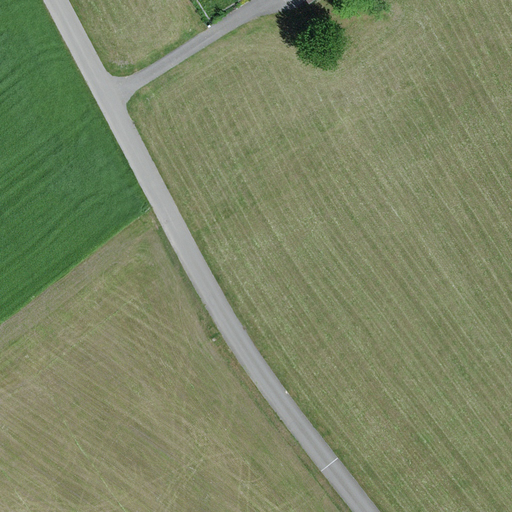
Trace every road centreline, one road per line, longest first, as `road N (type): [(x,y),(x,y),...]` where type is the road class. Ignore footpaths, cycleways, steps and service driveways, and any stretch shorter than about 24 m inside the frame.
road 1 (unclassified): [(364,511),(218,312),(54,0)]
road 2 (track): [(105,99),(267,0)]
